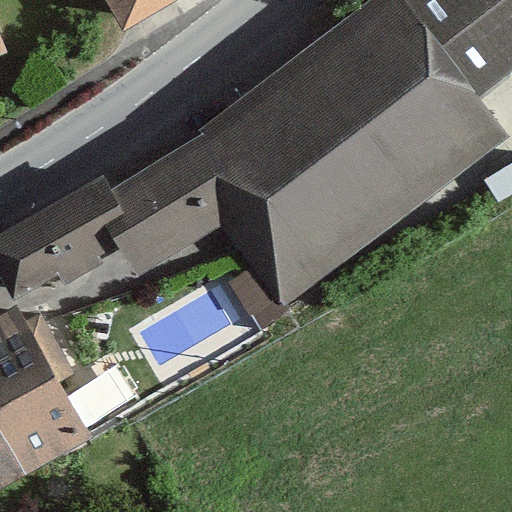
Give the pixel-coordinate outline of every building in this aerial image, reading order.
[(88,225),(104,248),(129,283),(211,224),(267,302),(506,131),(477,90),(511,65),(511,0),(363,0),(103,186),(117,205),(88,225)] [(111,0),(123,21),(159,0),(111,0)] [(0,48),(10,44),(0,21),(0,48)] [(0,227),(0,268),(15,296),(104,248),(88,225),(117,205),(103,186),(99,174),(0,227)] [(0,307),(0,489),(86,439),(9,302),(0,307)]
